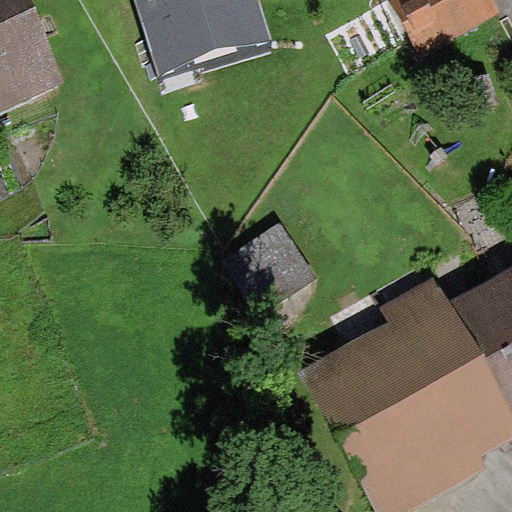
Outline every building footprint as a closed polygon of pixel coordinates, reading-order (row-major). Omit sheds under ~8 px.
[(20,0),(0,0),(0,120),(60,97),(20,0)] [(131,0),(158,87),(267,53),(250,0),(131,0)] [(485,0),(414,0),(402,7),(426,50),(492,12),(485,0)] [(264,240),(226,268),(267,322),(304,293),(264,240)] [(511,277),(452,312),(511,416),(511,277)] [(391,329),(300,381),(373,511),(426,511),(491,476),(484,464),(511,447),(511,416),(452,312),(437,284),(383,314),(391,329)]
